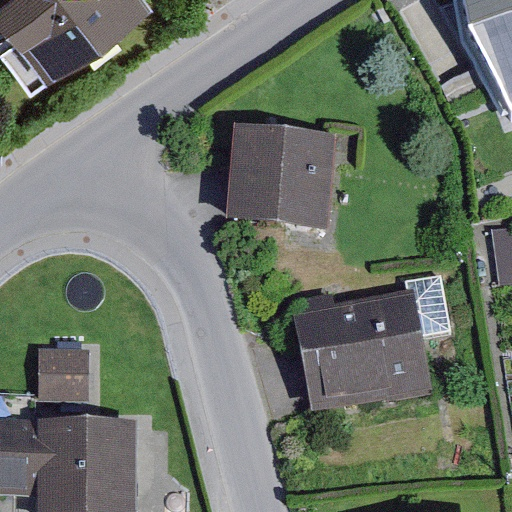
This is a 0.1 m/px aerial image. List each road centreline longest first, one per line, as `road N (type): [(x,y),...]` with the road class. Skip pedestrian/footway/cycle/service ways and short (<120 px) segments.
road 1 (residential): [(93,147),(183,258),(212,319),(264,511)]
road 2 (residential): [(312,0),(93,147)]
